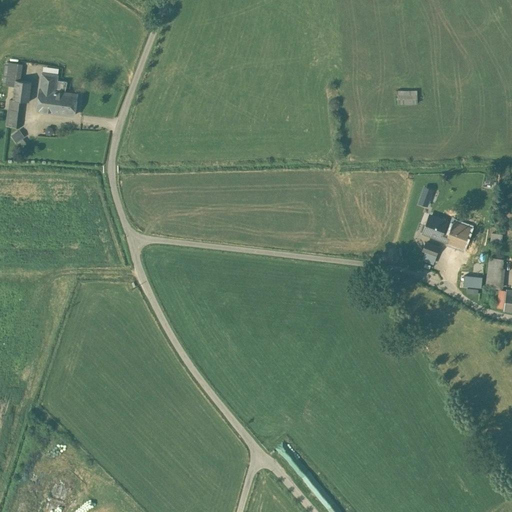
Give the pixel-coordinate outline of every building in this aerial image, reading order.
[(7,81),(14,81),(9,123),(22,124),(25,99),(33,100),(35,81),(24,80),(26,61),(10,60),(7,81)] [(45,70),(41,109),(80,114),(83,92),(59,90),(62,72),(45,70)] [(420,90),(398,90),(398,104),(420,104),(420,90)] [(15,133),(20,140),(26,134),(22,127),(15,133)] [(425,187),(421,202),(428,205),(433,190),(425,187)] [(431,210),(423,233),(447,242),(446,246),(459,251),(457,259),(468,263),(482,221),(452,211),(450,217),(431,210)] [(506,230),(491,230),(491,243),(506,243),(506,230)] [(439,249),(424,243),(421,252),(435,258),(439,249)] [(463,272),(463,285),(506,286),(507,256),(488,255),(487,273),(463,272)] [(130,290),(141,285),(137,276),(127,281),(130,290)] [(319,497),(326,490),(312,476),(305,483),(319,497)]
